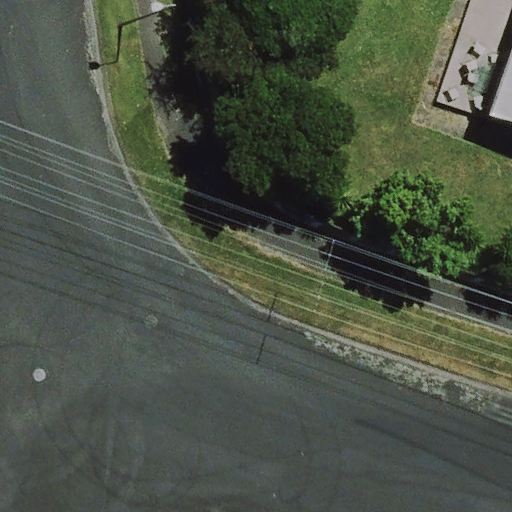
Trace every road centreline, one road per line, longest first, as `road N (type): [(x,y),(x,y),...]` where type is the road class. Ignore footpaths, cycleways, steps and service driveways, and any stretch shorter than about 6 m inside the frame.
road 1 (residential): [(511,511),(61,361)]
road 2 (residential): [(0,72),(61,361)]
road 3 (residential): [(61,361),(9,511)]
